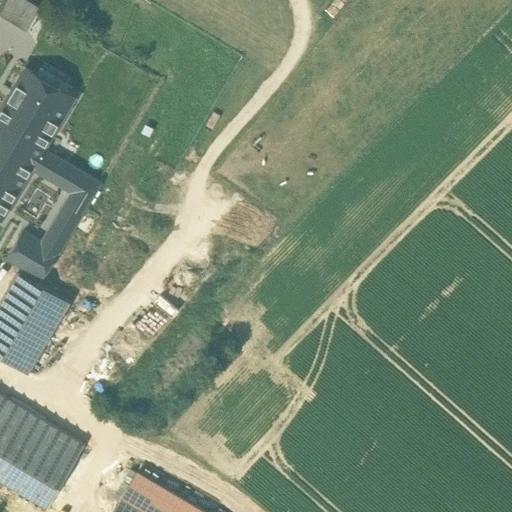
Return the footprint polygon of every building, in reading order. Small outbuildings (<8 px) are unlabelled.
[(41,7),(28,0),(3,0),(0,5),(0,13),(27,30),(41,7)] [(76,96),(27,66),(0,111),(0,122),(44,149),(45,148),(76,96)] [(44,149),(0,122),(0,216),(2,218),(33,167),(33,166),(44,149)] [(101,181),(45,148),(44,149),(33,166),(33,167),(73,191),(43,241),(24,230),(7,257),(42,279),(101,181)] [(70,301),(18,271),(0,301),(0,353),(29,371),(70,301)] [(0,373),(0,393),(28,410),(37,395),(0,373)] [(28,410),(0,393),(0,476),(48,505),(84,444),(28,410)] [(203,511),(138,473),(121,500),(140,511),(203,511)] [(140,511),(121,500),(114,511),(140,511)]
